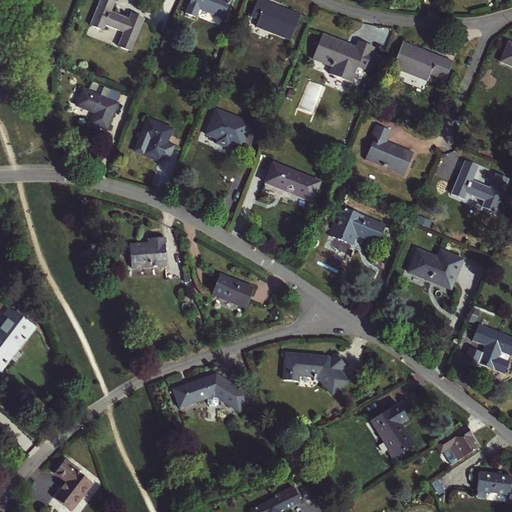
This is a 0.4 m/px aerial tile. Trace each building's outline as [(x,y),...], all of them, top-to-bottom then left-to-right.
[(129,20),(112,12),(116,0),(101,0),(91,26),(104,31),(106,26),(124,33),(118,46),(131,52),(144,20),(131,15),(129,20)] [(199,10),(223,19),(230,0),(191,0),(189,6),(185,15),(196,19),(199,10)] [(259,20),(256,27),(291,41),(300,17),(266,3),(265,5),(258,2),(252,17),(259,20)] [(346,49),(348,46),(322,35),(312,59),(332,68),(329,75),(351,84),(358,68),(365,71),(374,49),(358,42),(356,49),(352,48),(351,51),(346,49)] [(511,44),(508,43),(500,63),(511,67),(511,44)] [(436,58),(403,44),(393,68),(427,82),(430,75),(445,82),(452,65),(436,59),(436,58)] [(119,99),(121,91),(105,87),(103,95),(119,99)] [(91,125),(107,131),(118,104),(83,90),(76,106),(95,114),(91,125)] [(252,125),(216,111),(206,135),(217,139),(216,144),(228,149),(230,145),(230,142),(234,144),(233,146),(242,149),(252,125)] [(159,162),(172,130),(148,120),(141,137),(149,140),(143,155),(159,162)] [(390,131),(377,126),(372,138),(374,139),(365,159),(404,175),(413,154),(385,143),(390,131)] [(465,163),(459,177),(452,195),(464,200),(466,195),(484,202),(482,208),(495,213),(509,181),(496,175),(490,189),(472,182),(478,168),(465,163)] [(320,183),(273,164),(265,184),(312,203),(320,183)] [(392,230),(341,209),(329,236),(352,245),(358,230),(367,234),(364,240),(377,245),(379,239),(387,242),(392,230)] [(131,269),(166,267),(165,239),(148,240),(149,248),(145,248),(145,245),(129,246),(131,269)] [(451,290),(463,261),(440,252),(437,259),(417,251),(409,273),(430,282),(431,279),(440,282),(439,285),(451,290)] [(252,289),(219,276),(216,284),(211,295),(245,308),(252,289)] [(0,327),(0,360),(5,364),(18,348),(13,344),(19,336),(24,340),(34,327),(11,310),(5,319),(6,320),(1,328),(0,327)] [(511,354),(511,338),(479,325),(472,341),(485,347),(478,364),(494,371),(495,369),(503,372),(509,356),(511,357),(511,354)] [(298,357),(286,355),(284,381),(298,382),(299,376),(317,377),(332,395),(348,382),(340,372),(346,367),(336,354),(329,360),(328,358),(298,355),(298,357)] [(218,400),(238,412),(249,395),(216,374),(172,390),(179,409),(207,399),(207,403),(209,406),(214,407),(217,405),(218,400)] [(398,404),(372,420),(377,428),(376,428),(390,451),(400,445),(405,451),(414,446),(405,431),(403,432),(399,426),(408,420),(398,404)] [(459,461),(468,456),(480,448),(470,432),(472,430),(465,425),(434,445),(435,447),(439,452),(444,454),(452,449),(459,461)] [(392,460),(405,451),(400,445),(390,451),(388,453),(392,460)] [(67,482),(54,499),(63,506),(67,502),(74,507),(92,484),(78,473),(80,470),(66,459),(55,474),(67,482)] [(494,475),(479,473),(476,491),(508,495),(508,502),(511,502),(511,488),(510,488),(511,477),(500,476),(494,475)] [(281,511),(301,502),(294,488),(273,498),(274,499),(249,511),(281,511)] [(67,502),(63,506),(71,511),(74,507),(67,502)]
